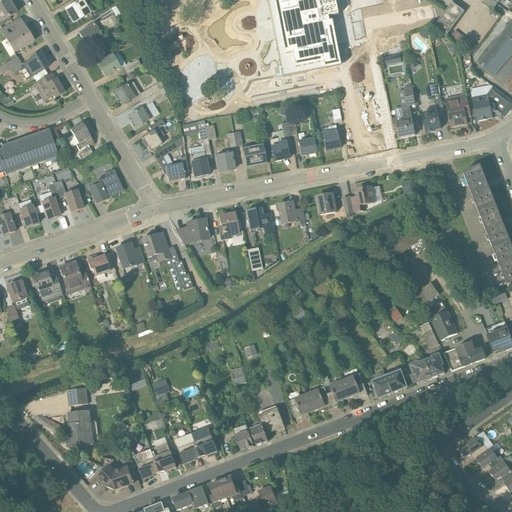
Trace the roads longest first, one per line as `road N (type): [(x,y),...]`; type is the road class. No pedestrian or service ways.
road 1 (residential): [(107,511),(511,359)]
road 2 (residential): [(495,138),(151,205)]
road 3 (residential): [(0,266),(141,216),(151,205)]
road 4 (residential): [(95,509),(0,400)]
road 5 (residential): [(151,205),(90,97)]
